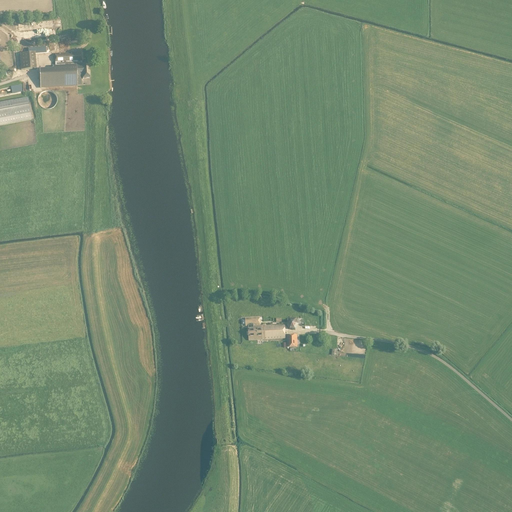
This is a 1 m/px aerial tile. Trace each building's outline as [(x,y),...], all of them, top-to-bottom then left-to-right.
[(54,51),(54,65),(52,65),(52,69),(39,70),(40,85),(76,83),(76,74),(82,74),(82,76),(89,76),(88,61),(81,61),(81,50),(54,51)] [(19,52),(20,68),(35,67),(34,51),(19,52)] [(19,83),(0,86),(0,92),(20,89),(19,83)] [(41,106),(44,108),(47,108),(50,107),(53,105),(55,103),(57,100),(57,97),(56,94),(54,91),(52,89),(49,88),(46,88),(43,88),(41,90),(38,92),(37,95),(36,98),(37,101),(39,104),(41,106)] [(0,123),(31,117),(28,99),(27,96),(0,101),(0,123)] [(258,316),(244,317),(245,324),(247,324),(247,325),(248,338),(284,336),(284,322),(262,323),(262,324),(252,324),(252,323),(259,323),(258,316)] [(288,317),(286,322),(289,327),(295,327),(298,322),(295,317),(288,317)] [(286,333),(286,345),(296,345),(296,333),(286,333)]
